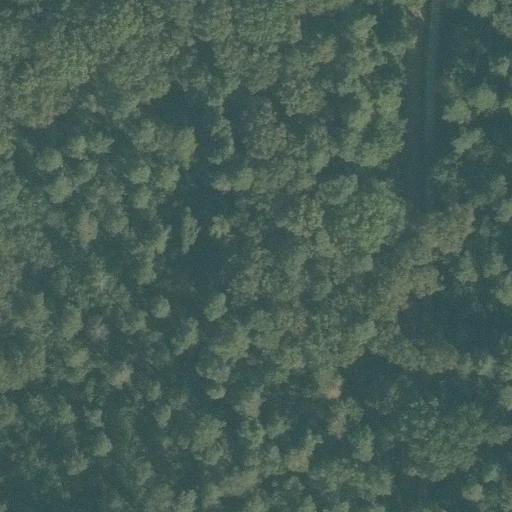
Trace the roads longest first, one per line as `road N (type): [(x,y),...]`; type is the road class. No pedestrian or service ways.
road 1 (track): [(421,0),(411,325)]
road 2 (track): [(411,325),(408,511)]
